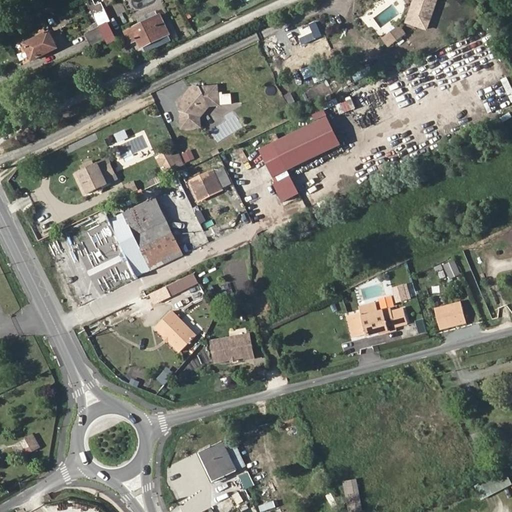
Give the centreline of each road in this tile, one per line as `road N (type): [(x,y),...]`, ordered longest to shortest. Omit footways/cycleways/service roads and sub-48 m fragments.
road 1 (residential): [(146,432),(511,333)]
road 2 (unknown): [(0,163),(324,0)]
road 3 (unknown): [(276,0),(0,137)]
road 4 (unknown): [(0,321),(55,324),(282,215)]
road 5 (secondary): [(0,209),(95,409)]
